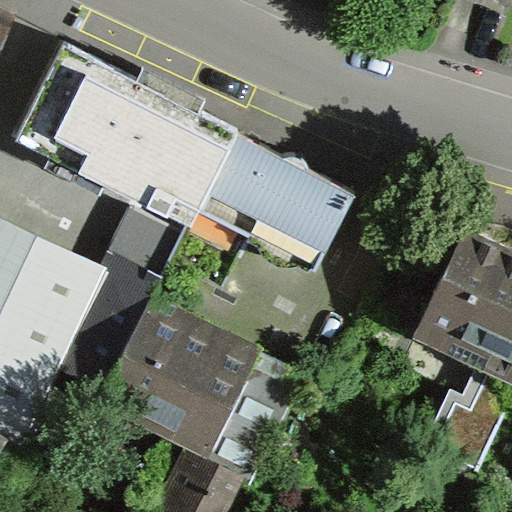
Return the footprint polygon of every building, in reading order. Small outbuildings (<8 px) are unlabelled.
[(0,35),(11,13),(0,7),(0,35)] [(233,131),(61,40),(8,139),(181,230),(233,131)] [(313,260),(349,191),(233,131),(181,230),(164,262),(219,290),(252,228),(313,260)] [(98,263),(0,215),(0,424),(7,429),(22,442),(57,366),(102,394),(155,287),(164,262),(111,234),(98,263)] [(511,353),(511,239),(461,216),(417,309),(511,353)] [(209,447),(262,341),(155,287),(102,394),(188,437),(209,447)] [(304,361),(262,341),(209,447),(251,467),(304,361)] [(453,392),(431,450),(475,467),(497,409),(453,392)] [(228,511),(251,467),(209,447),(188,437),(150,511),(228,511)]
